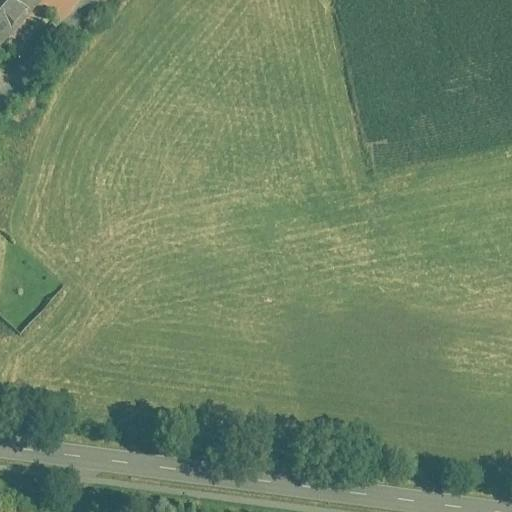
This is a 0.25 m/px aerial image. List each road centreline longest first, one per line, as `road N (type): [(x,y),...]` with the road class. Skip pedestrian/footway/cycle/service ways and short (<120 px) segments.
road 1 (secondary): [(0,441),(511,510)]
road 2 (residential): [(88,0),(0,93)]
